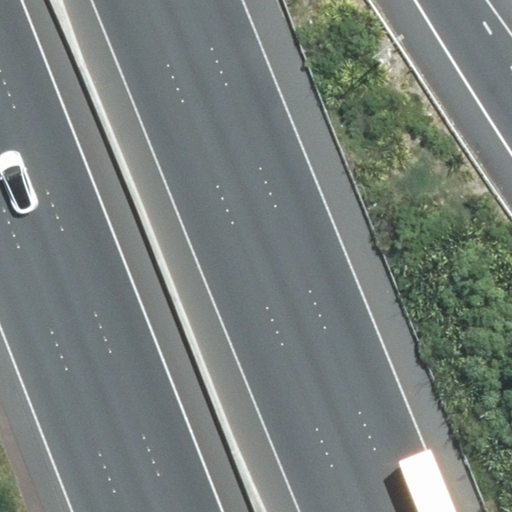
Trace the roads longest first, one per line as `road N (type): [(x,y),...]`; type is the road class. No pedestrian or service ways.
road 1 (motorway): [(170,0),(365,511)]
road 2 (motorway): [(144,511),(0,134)]
road 3 (motorway): [(444,0),(511,108)]
